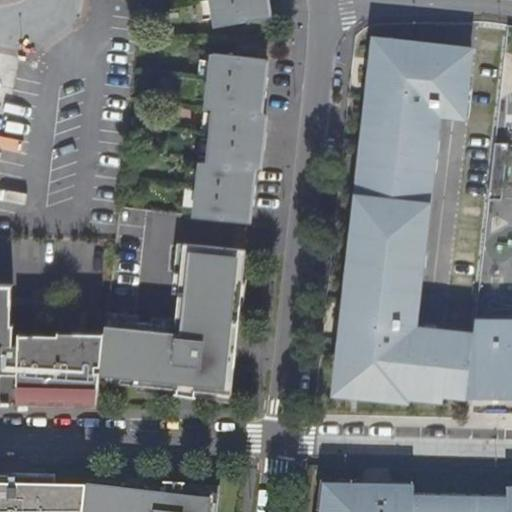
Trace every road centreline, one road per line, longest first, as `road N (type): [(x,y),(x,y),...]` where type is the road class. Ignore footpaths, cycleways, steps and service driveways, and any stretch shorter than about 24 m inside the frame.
road 1 (residential): [(328,14),(276,442)]
road 2 (residential): [(276,442),(0,434)]
road 3 (residential): [(511,446),(276,442)]
road 4 (residential): [(328,14),(511,11)]
